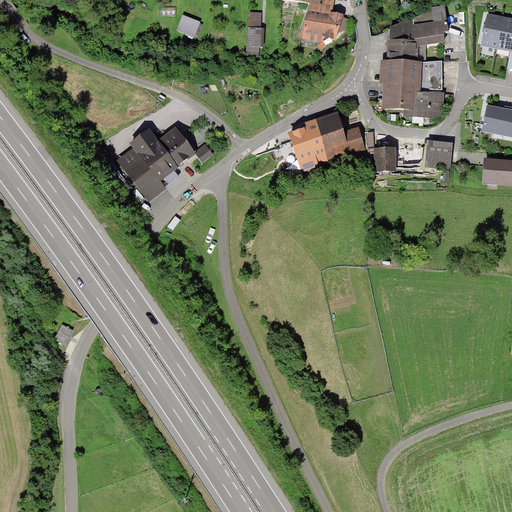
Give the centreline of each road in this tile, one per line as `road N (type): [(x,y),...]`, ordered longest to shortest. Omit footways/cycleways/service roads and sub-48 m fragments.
road 1 (motorway): [(276,511),(0,115)]
road 2 (motorway): [(0,164),(239,511)]
road 3 (track): [(325,511),(231,308),(219,171)]
road 4 (residential): [(0,6),(42,46),(199,109),(240,153)]
road 5 (unclassified): [(138,251),(94,326),(70,390),(71,511)]
road 6 (residential): [(350,81),(362,111),(391,131),(446,126),(465,93),(480,88),(511,94)]
road 7 (track): [(386,511),(380,475),(399,446),(511,406)]
road 8 (residential): [(138,251),(187,193),(240,153)]
road 9 (residential): [(240,153),(350,81)]
